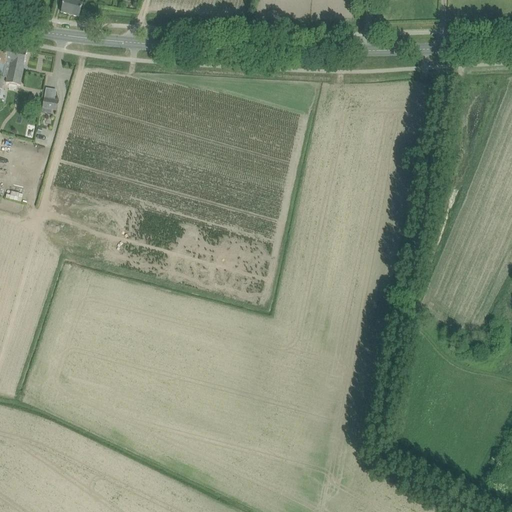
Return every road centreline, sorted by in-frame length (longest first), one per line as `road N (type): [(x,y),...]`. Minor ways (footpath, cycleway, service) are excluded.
road 1 (tertiary): [(511,44),(240,48),(90,40),(0,25)]
road 2 (track): [(440,68),(374,467),(461,511)]
